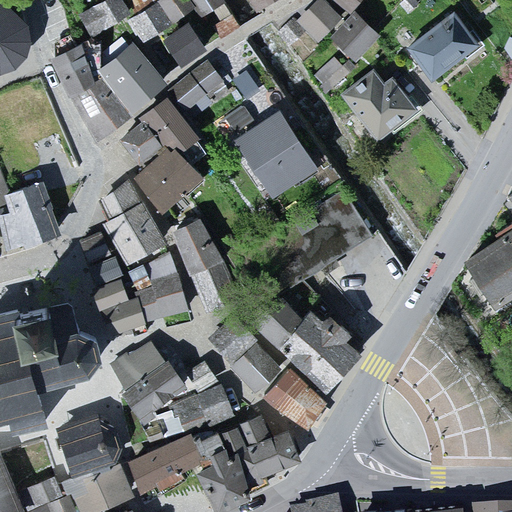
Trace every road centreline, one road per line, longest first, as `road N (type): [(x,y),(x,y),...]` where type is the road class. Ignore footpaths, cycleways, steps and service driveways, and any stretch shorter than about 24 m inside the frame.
road 1 (tertiary): [(511,136),(366,385)]
road 2 (residential): [(94,164),(187,65),(289,0)]
road 3 (residential): [(94,164),(62,104),(29,0)]
road 4 (tertiary): [(467,479),(291,486)]
road 5 (tertiary): [(366,385),(364,411),(377,447),(411,468),(467,479)]
road 6 (residential): [(366,385),(321,457),(291,486)]
